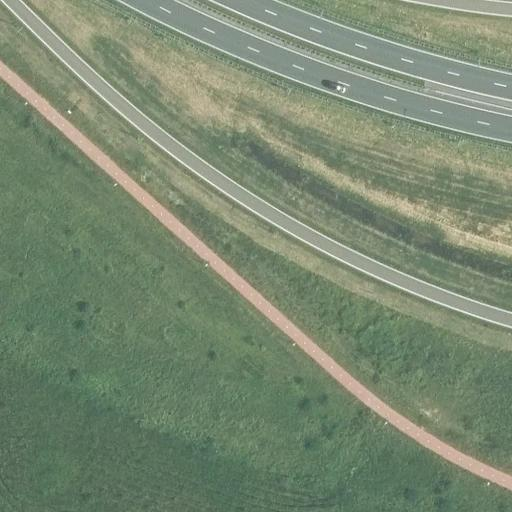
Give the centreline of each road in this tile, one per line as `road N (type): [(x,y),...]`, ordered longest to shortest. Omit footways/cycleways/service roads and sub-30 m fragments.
road 1 (trunk): [(9,0),(139,121),(251,202),(380,271),(511,320)]
road 2 (trunk): [(143,0),(300,69),(511,129)]
road 3 (trunk): [(511,87),(398,58),(240,0)]
